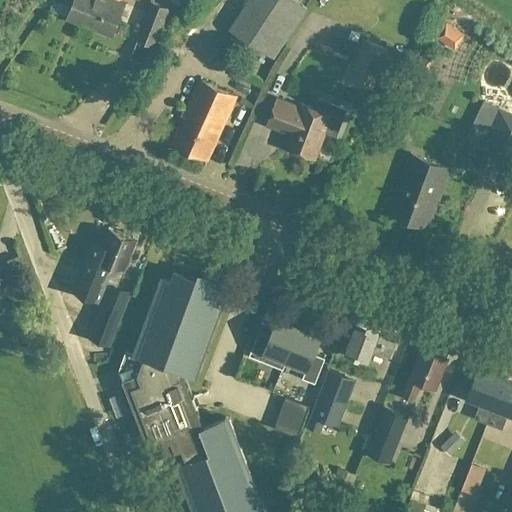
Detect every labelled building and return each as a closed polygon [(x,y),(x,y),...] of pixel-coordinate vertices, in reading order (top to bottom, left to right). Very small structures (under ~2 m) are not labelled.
[(112,36),(124,6),(108,0),(74,0),(67,19),(112,36)] [(172,0),(170,4),(182,11),(188,0),(172,0)] [(279,59),(308,7),(296,0),(252,0),(233,34),(279,59)] [(154,48),(169,10),(150,2),(134,40),(154,48)] [(463,35),(445,23),(435,39),(453,51),(463,35)] [(386,50),(363,42),(349,79),(371,88),(386,50)] [(207,162),(236,97),(198,80),(169,145),(207,162)] [(317,101),(314,110),(300,105),(299,108),(276,100),(266,126),(281,131),(281,129),(289,132),(283,148),(314,160),(325,132),(335,136),(345,112),(317,101)] [(511,117),(498,110),(481,146),(511,161),(511,117)] [(368,137),(379,149),(388,141),(378,129),(368,137)] [(450,170),(410,155),(387,215),(427,230),(450,170)] [(90,257),(76,294),(99,302),(105,305),(92,340),(108,346),(130,290),(118,285),(135,239),(110,230),(104,247),(96,244),(90,257)] [(174,271),(171,280),(164,278),(136,356),(143,358),(136,376),(140,385),(130,389),(153,449),(170,443),(196,511),(259,511),(224,419),(203,428),(182,373),(191,376),(225,283),(201,275),(199,280),(174,271)] [(258,333),(248,357),(281,371),(299,326),(277,318),(269,338),(258,333)] [(390,357),(395,342),(378,336),(379,332),(356,323),(345,355),(367,363),(372,350),(390,357)] [(299,326),(281,371),(282,371),(284,366),(304,374),(302,380),(314,385),(324,360),(313,355),(321,335),(318,334),(319,331),(307,326),(306,329),(299,326)] [(18,341),(0,336),(0,346),(15,351),(18,341)] [(435,390),(447,359),(422,349),(410,379),(409,378),(401,398),(413,403),(420,384),(435,390)] [(475,419),(487,424),(504,380),(477,370),(466,399),(480,404),(475,419)] [(321,391),(307,429),(319,433),(323,422),(328,424),(334,427),(344,400),(352,380),(346,378),(329,371),(321,391)] [(506,414),(511,415),(511,383),(504,380),(487,424),(501,429),(506,414)] [(297,439),(309,407),(285,398),(273,430),(297,439)] [(407,419),(384,409),(364,457),(388,467),(407,419)] [(448,440),(440,448),(450,458),(458,450),(448,440)] [(481,498),(490,470),(475,465),(466,493),(481,498)] [(411,511),(436,511),(438,510),(426,504),(429,497),(413,491),(406,510),(411,511)]
